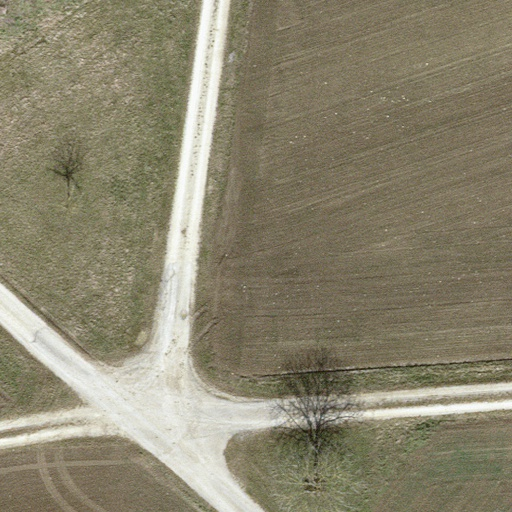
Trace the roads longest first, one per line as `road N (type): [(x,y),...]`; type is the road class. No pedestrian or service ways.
road 1 (track): [(187,418),(247,0)]
road 2 (track): [(187,418),(511,387)]
road 3 (track): [(0,253),(187,418)]
road 4 (track): [(187,418),(0,426)]
road 5 (track): [(297,511),(187,418)]
